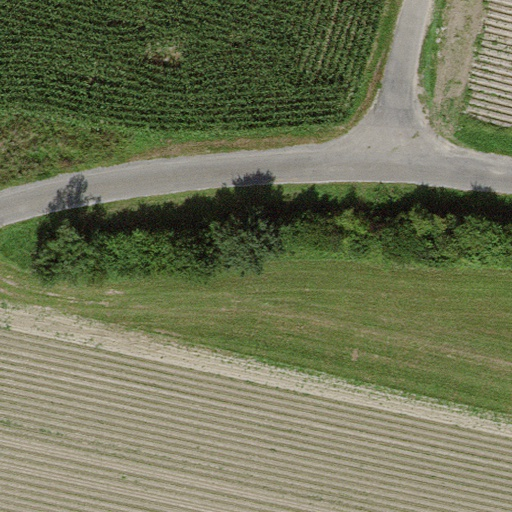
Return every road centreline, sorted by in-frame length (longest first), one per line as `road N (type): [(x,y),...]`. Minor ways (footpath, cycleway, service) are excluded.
road 1 (unclassified): [(0,214),(124,188),(380,170)]
road 2 (unclassified): [(423,0),(380,170)]
road 3 (unclassified): [(511,187),(380,170)]
